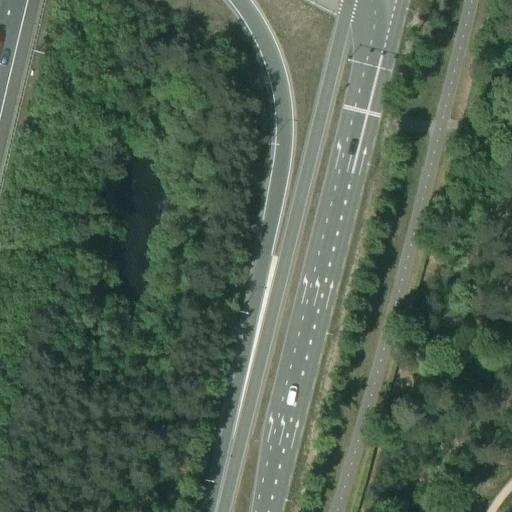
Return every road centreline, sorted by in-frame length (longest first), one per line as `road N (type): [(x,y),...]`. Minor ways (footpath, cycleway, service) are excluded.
road 1 (primary): [(266,511),(392,13)]
road 2 (motorway): [(237,0),(269,54),(283,124),(257,337)]
road 3 (primary): [(347,10),(288,248),(257,337)]
road 4 (primary): [(257,337),(216,511)]
